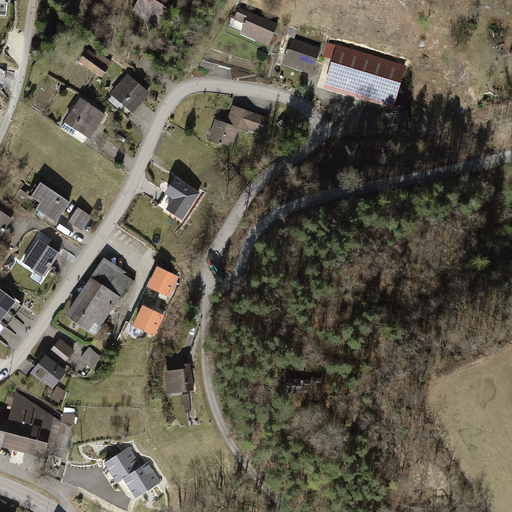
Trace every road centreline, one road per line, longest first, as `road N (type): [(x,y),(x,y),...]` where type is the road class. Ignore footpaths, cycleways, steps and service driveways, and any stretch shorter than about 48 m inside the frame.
road 1 (tertiary): [(0,380),(36,342),(123,206),(184,90),(214,84),(282,97),(318,124),(306,150),(248,196),(216,252),(219,281),(238,274),(255,232),(287,208),(511,155)]
road 2 (track): [(288,511),(227,436),(211,393),(204,318),(213,266)]
road 3 (residential): [(0,140),(32,57),(35,0)]
